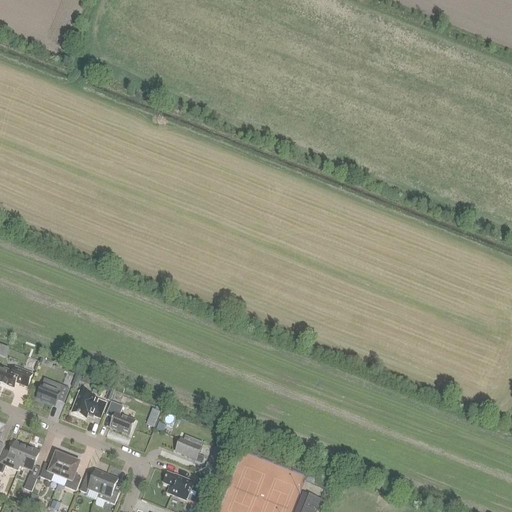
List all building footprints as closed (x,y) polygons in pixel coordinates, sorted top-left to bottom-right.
[(0,344),(0,355),(7,358),(11,349),(0,344)] [(32,375),(16,369),(14,374),(0,368),(0,383),(1,384),(0,385),(6,387),(7,387),(14,389),(16,384),(27,388),(32,375)] [(42,387),(37,400),(55,407),(57,400),(64,403),(69,390),(58,385),(58,386),(46,381),(44,387),(42,387)] [(93,400),(94,399),(80,393),(72,414),(85,419),(87,414),(100,420),(106,405),(93,400)] [(120,416),(123,408),(111,403),(106,416),(113,419),(110,429),(130,437),(136,423),(120,416)] [(155,409),(149,426),(158,429),(164,412),(155,409)] [(161,423),(159,431),(167,432),(168,425),(161,423)] [(184,442),(181,441),(176,453),(189,458),(188,460),(202,465),(205,459),(198,456),(203,444),(186,437),(184,442)] [(6,468),(18,472),(27,448),(15,443),(11,454),(4,451),(0,460),(0,473),(3,475),(6,468)] [(39,453),(27,448),(18,472),(18,473),(20,467),(32,472),(39,453)] [(220,469),(227,453),(215,448),(208,464),(220,469)] [(45,465),(40,478),(51,483),(58,486),(68,460),(67,460),(67,459),(63,456),(62,458),(56,456),(52,468),(45,465)] [(68,460),(58,486),(64,488),(76,493),(81,480),(75,477),(79,465),(74,463),(74,461),(70,460),(69,461),(68,460)] [(84,481),(80,492),(86,495),(88,490),(99,494),(107,476),(95,471),(90,484),(84,481)] [(163,484),(170,487),(167,495),(186,502),(194,484),(175,476),(174,477),(167,474),(163,484)] [(118,480),(107,476),(99,494),(105,496),(103,501),(114,506),(119,495),(113,493),(118,480)] [(24,490),(32,493),(37,480),(29,477),(24,490)] [(211,493),(215,483),(201,478),(197,488),(211,493)] [(201,490),(199,495),(207,498),(209,493),(201,490)] [(316,511),(321,501),(302,494),(295,511),(316,511)] [(53,502),(51,508),(57,511),(59,511),(61,505),(53,502)]
